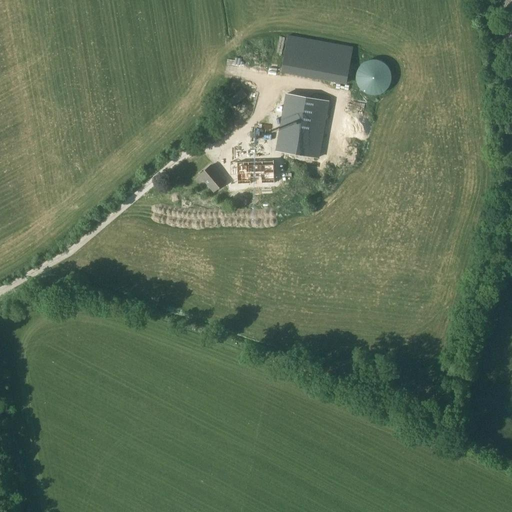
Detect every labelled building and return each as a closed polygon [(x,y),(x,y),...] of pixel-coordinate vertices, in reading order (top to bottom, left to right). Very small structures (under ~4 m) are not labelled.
[(345,83),(352,47),(289,36),(283,71),(345,83)] [(374,95),(377,94),(381,93),(383,92),(386,90),(388,87),(390,85),(391,82),(391,78),(391,75),(390,72),(389,69),(387,66),(385,64),(382,62),(379,61),(376,61),(373,61),(370,61),(367,62),(364,64),(362,66),(360,69),(358,72),(358,75),(357,78),(358,81),(359,84),(360,87),(363,90),(365,92),(368,93),(371,94),(374,95)] [(328,93),(328,84),(316,84),(316,93),(328,93)] [(233,107),(248,95),(243,89),(228,100),(233,107)] [(287,97),(277,150),(316,157),(326,103),(287,97)] [(272,159),(236,165),(240,186),(275,180),(272,159)] [(214,191),(225,182),(211,165),(200,174),(214,191)]
